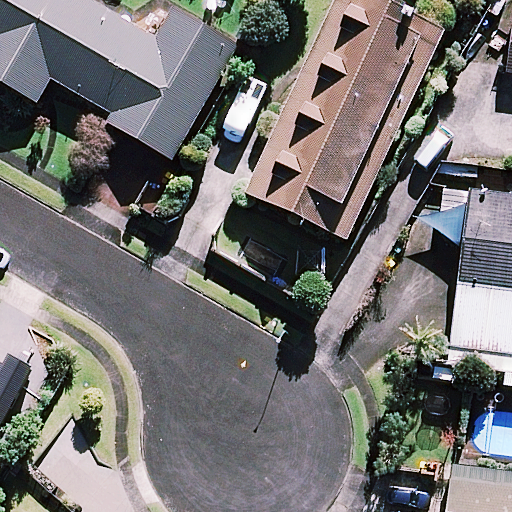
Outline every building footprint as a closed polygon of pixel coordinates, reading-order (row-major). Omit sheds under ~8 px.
[(157,43),(80,0),(0,0),(0,85),(38,107),(51,83),(112,118),(107,127),(172,164),(237,50),(173,14),(157,43)] [(443,35),(366,0),(335,0),(244,198),(347,245),(443,35)] [(511,199),(470,194),(469,205),(459,292),(511,298),(511,199)] [(511,375),(511,298),(459,292),(450,368),(511,375)] [(511,511),(511,473),(453,467),(447,511),(511,511)]
